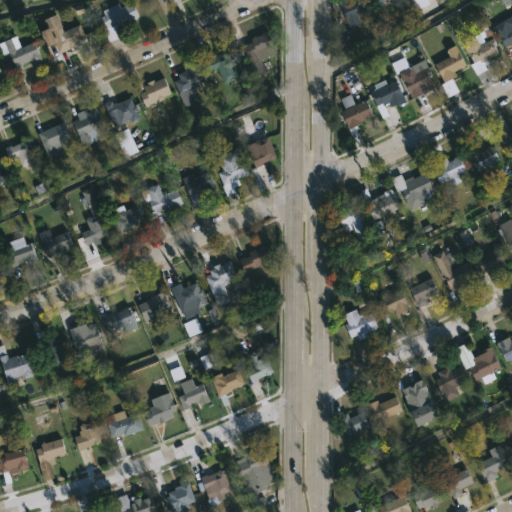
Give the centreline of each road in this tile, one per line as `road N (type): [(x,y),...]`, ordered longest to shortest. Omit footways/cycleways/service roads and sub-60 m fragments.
road 1 (residential): [(0,313),(123,270),(291,195)]
road 2 (residential): [(291,403),(167,457),(0,511)]
road 3 (residential): [(263,0),(0,116)]
road 4 (residential): [(511,299),(318,392)]
road 5 (residential): [(320,182),(511,86)]
road 6 (secondary): [(318,392),(319,258)]
road 7 (secondary): [(320,182),(319,52)]
road 8 (secondary): [(291,195),(291,320)]
